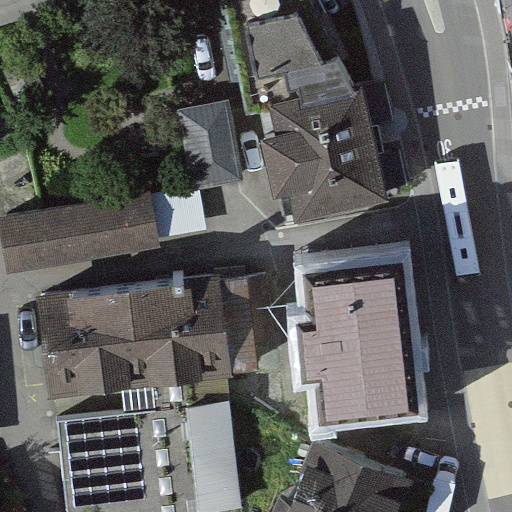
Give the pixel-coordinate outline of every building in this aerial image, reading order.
[(247,107),(259,104),(353,84),(338,54),(342,52),(315,0),(222,0),(237,73),(241,73),(247,107)] [(353,84),(259,104),(277,184),(284,183),(292,181),(298,210),(384,193),(373,137),(361,82),(353,84)] [(240,175),(226,101),(182,109),(196,183),(218,179),(240,175)] [(38,209),(6,215),(13,259),(158,235),(151,191),(38,209)] [(399,255),(308,264),(313,310),(300,311),(305,364),(318,362),(322,407),(413,398),(406,326),(399,255)] [(154,407),(58,416),(67,509),(68,511),(202,511),(202,506),(242,501),(225,366),(255,361),(252,337),(274,334),(266,272),(217,277),(217,274),(43,293),(54,384),(152,373),(154,407)] [(265,420),(246,471),(272,481),(290,430),(265,420)] [(390,511),(407,473),(319,436),(287,511),(390,511)]
